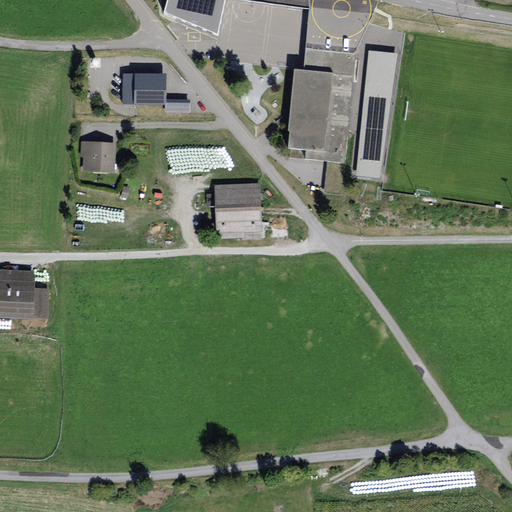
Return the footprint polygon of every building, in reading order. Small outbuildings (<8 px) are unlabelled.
[(168,0),(164,17),(218,40),(226,0),(168,0)] [(398,54),(368,51),(356,177),(380,179),(398,54)] [(311,158),(345,160),(348,125),(329,124),(332,70),(293,67),(288,145),(311,147),(311,158)] [(135,74),(123,74),(123,104),(166,105),(167,74),(151,74),(151,70),(135,70),(135,74)] [(112,146),(80,143),(78,174),(110,177),(112,146)] [(327,163),(324,194),(342,196),(345,164),(327,163)] [(261,183),(214,185),(216,241),(261,240),(261,183)] [(0,271),(0,320),(49,321),(50,291),(38,291),(39,272),(0,271)]
